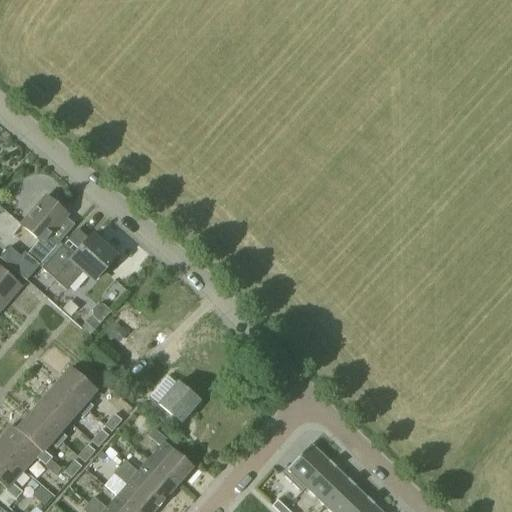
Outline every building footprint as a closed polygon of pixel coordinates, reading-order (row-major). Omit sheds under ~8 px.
[(9,248),(0,258),(27,282),(40,268),(56,249),(46,241),(65,219),(67,216),(45,197),(21,226),(39,242),(26,257),(23,254),(20,257),(9,248)] [(108,242),(124,253),(133,241),(117,230),(108,242)] [(92,237),(74,258),(64,249),(42,272),(67,294),(85,274),(94,282),(116,258),(92,237)] [(0,302),(5,306),(22,287),(0,268),(0,302)] [(93,310),(94,316),(101,323),(111,312),(104,305),(98,305),(93,310)] [(92,319),(84,329),(93,336),(101,326),(92,319)] [(120,344),(128,335),(116,323),(107,332),(120,344)] [(123,361),(100,340),(86,355),(109,376),(123,361)] [(57,384),(90,413),(94,408),(88,402),(96,392),(70,369),(57,384)] [(90,413),(57,384),(43,400),(70,423),(79,413),(85,418),(88,415),(90,413)] [(180,424),(199,402),(178,384),(159,406),(180,424)] [(29,416),(62,445),(67,439),(61,434),(70,423),(43,400),(41,403),(29,416)] [(105,427),(112,433),(122,421),(115,415),(105,427)] [(62,445),(29,416),(16,432),(42,454),(50,445),(57,451),(62,445)] [(52,463),(42,454),(16,432),(11,428),(0,440),(0,451),(24,472),(34,460),(46,470),(52,463)] [(109,436),(102,430),(92,443),(98,449),(109,436)] [(148,461),(177,487),(193,468),(173,450),(165,444),(168,441),(154,430),(148,438),(159,448),(148,461)] [(301,493),(330,463),(311,445),(283,475),(301,493)] [(87,446),(77,458),(85,464),(95,453),(87,446)] [(112,462),(115,458),(118,456),(110,449),(105,455),(108,458),(112,462)] [(14,483),(24,472),(0,451),(0,484),(17,499),(24,492),(14,483)] [(122,470),(162,505),(177,487),(148,461),(138,472),(128,464),(122,470)] [(72,479),(82,468),(74,462),(64,473),(72,479)] [(306,489),(324,507),(349,481),(330,463),(301,493),(302,493),(306,489)] [(126,486),(116,497),(133,511),(155,511),(162,505),(122,470),(116,477),(126,486)] [(355,511),(368,498),(349,481),(324,507),(329,511),(355,511)] [(52,499),(40,488),(33,497),(44,507),(52,499)] [(91,506),(91,507),(97,511),(133,511),(116,497),(107,508),(97,500),(91,506)] [(382,511),(368,498),(355,511),(382,511)] [(284,511),(287,509),(278,501),(272,507),(277,511),(284,511)]
